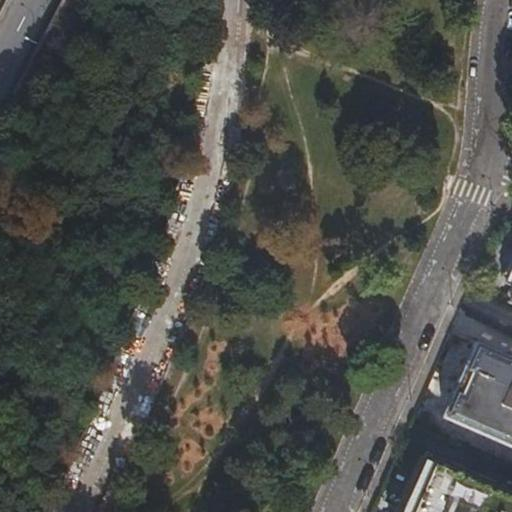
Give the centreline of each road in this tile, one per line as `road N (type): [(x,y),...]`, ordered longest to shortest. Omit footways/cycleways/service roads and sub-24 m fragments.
road 1 (residential): [(336,511),(477,194),(493,136)]
road 2 (residential): [(493,136),(508,0)]
